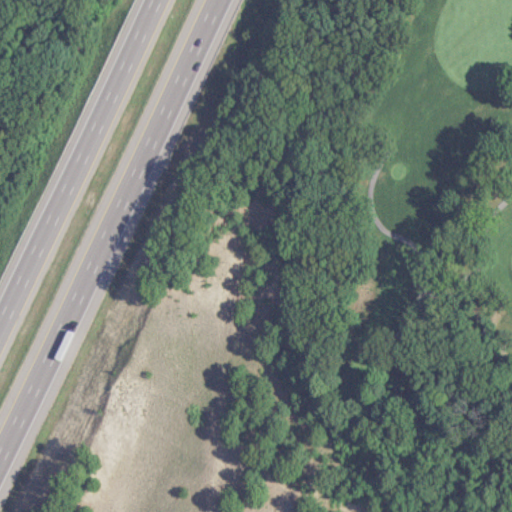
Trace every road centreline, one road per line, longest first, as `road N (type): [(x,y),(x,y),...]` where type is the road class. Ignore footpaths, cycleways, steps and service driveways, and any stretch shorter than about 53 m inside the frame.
road 1 (motorway): [(0,451),(215,0)]
road 2 (motorway): [(152,0),(0,321)]
